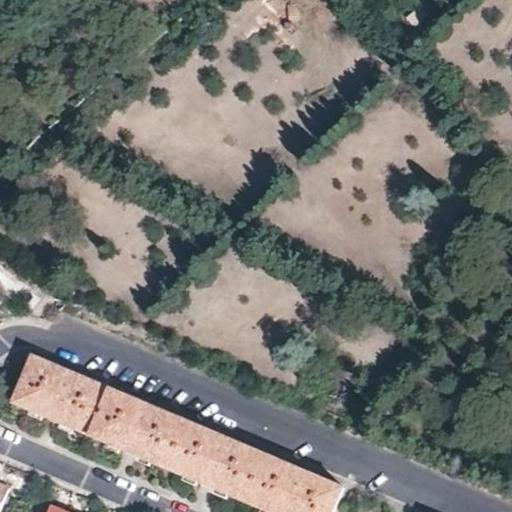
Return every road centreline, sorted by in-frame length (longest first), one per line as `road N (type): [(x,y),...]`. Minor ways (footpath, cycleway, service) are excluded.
road 1 (residential): [(0,347),(12,337),(98,352),(467,511)]
road 2 (residential): [(0,442),(154,511)]
